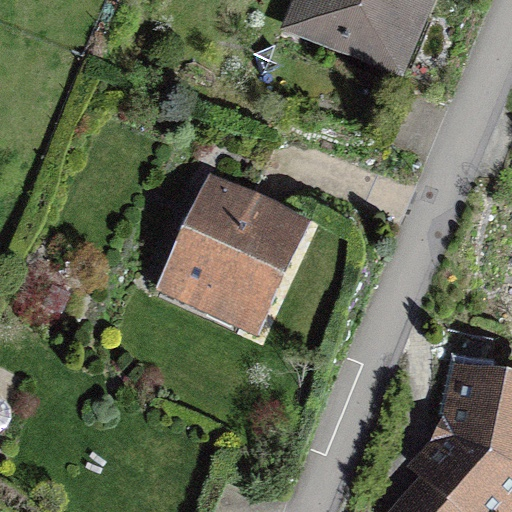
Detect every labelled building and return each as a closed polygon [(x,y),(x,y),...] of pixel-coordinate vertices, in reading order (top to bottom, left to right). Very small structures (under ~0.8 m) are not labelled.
[(398,67),(425,0),(324,0),(327,1),(314,33),(398,67)] [(390,82),(332,59),(311,112),(369,136),(390,82)] [(289,220),(210,184),(162,289),(241,325),(289,220)] [(433,478),(404,511),(502,511),(511,501),(511,390),(449,377),(440,415),(452,418),(448,439),(422,468),(433,478)] [(5,409),(0,407),(0,438),(8,429),(5,409)]
